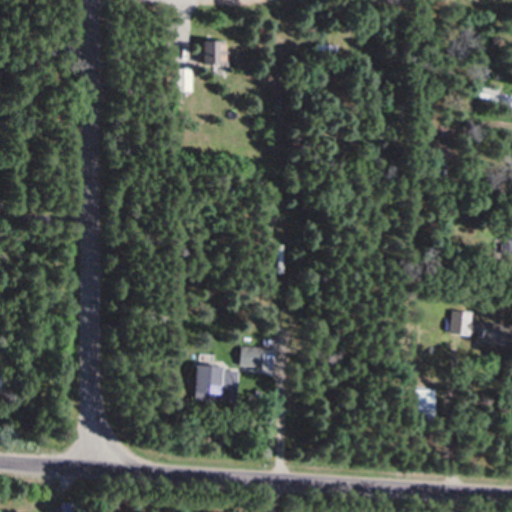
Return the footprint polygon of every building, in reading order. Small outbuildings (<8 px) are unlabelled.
[(229,41),(201,41),(201,65),(229,65),(229,41)] [(174,92),(193,92),(193,68),(174,68),(174,92)] [(474,312),(453,311),(452,341),(504,343),(505,323),(473,322),(474,312)] [(261,367),(261,346),(240,346),(240,367),(261,367)] [(236,401),(237,366),(192,365),(191,400),(236,401)]
